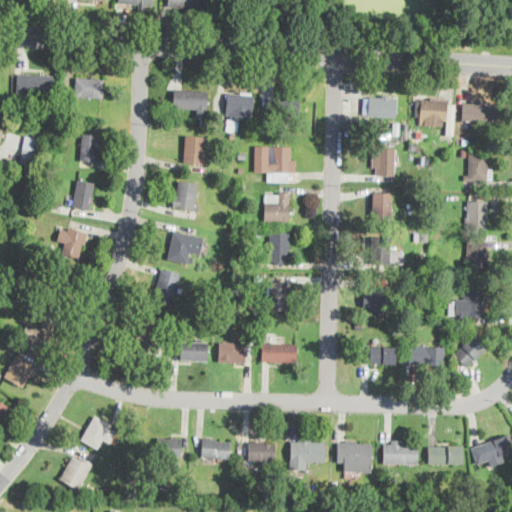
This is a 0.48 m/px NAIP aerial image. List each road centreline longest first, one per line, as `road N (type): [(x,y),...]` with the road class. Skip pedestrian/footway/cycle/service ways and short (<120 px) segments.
road 1 (tertiary): [(511,63),(0,30)]
road 2 (residential): [(142,41),(135,181),(112,286),(76,374),(0,481)]
road 3 (residential): [(511,375),(492,394),(454,404),(165,396),(76,374)]
road 4 (residential): [(337,54),(327,401)]
